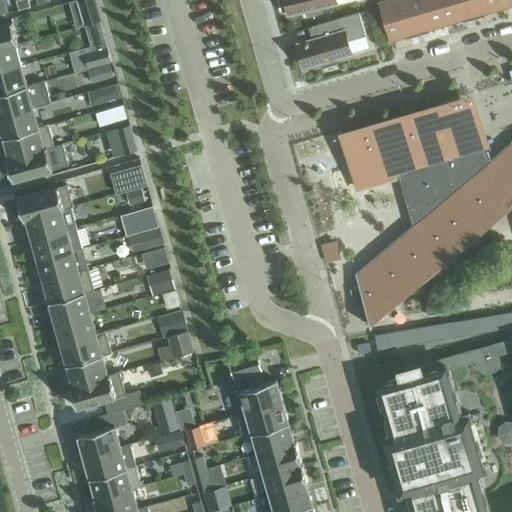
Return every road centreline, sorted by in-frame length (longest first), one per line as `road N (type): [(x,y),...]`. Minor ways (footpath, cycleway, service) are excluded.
road 1 (residential): [(173,0),(260,298),(327,346),(375,511)]
road 2 (residential): [(253,0),(288,105),(511,42)]
